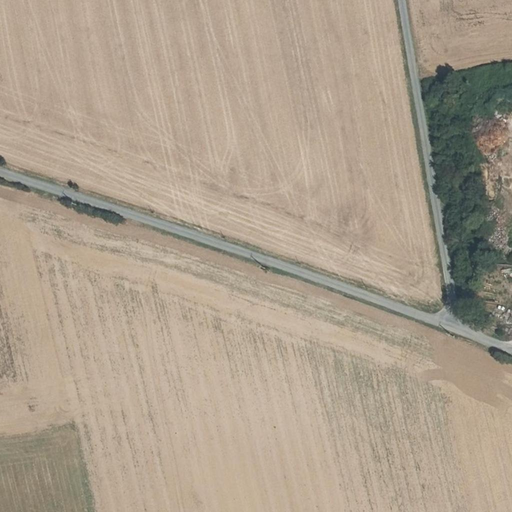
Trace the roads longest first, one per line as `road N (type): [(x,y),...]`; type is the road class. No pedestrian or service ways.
road 1 (unclassified): [(456,327),(0,169)]
road 2 (unclassified): [(456,327),(402,0)]
